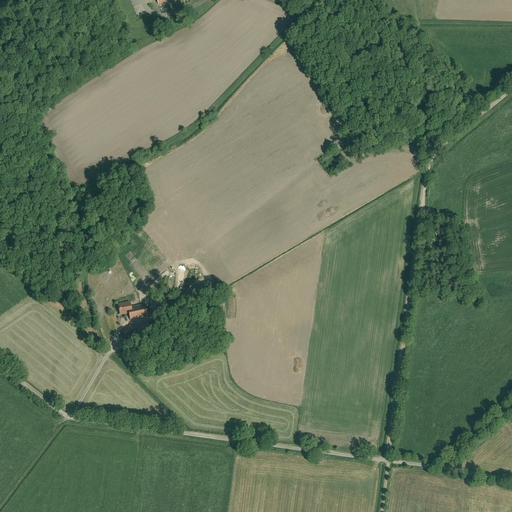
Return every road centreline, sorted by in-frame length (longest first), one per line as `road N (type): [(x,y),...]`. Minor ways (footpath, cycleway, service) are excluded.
road 1 (unclassified): [(386,461),(433,149),(511,84)]
road 2 (residential): [(0,361),(70,414),(386,461)]
road 3 (residential): [(386,461),(511,480)]
